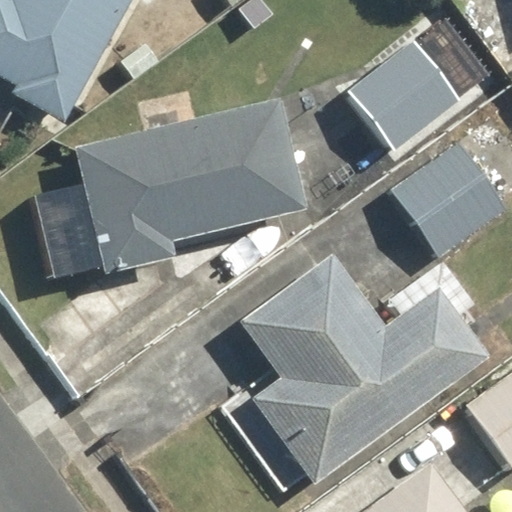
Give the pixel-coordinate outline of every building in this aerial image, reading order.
[(0,0),(0,78),(19,89),(13,100),(63,126),(129,0),(0,0)] [(345,98),(390,157),(455,107),(410,48),(345,98)] [(101,281),(173,265),(169,246),(296,219),(272,108),(73,151),(101,281)] [(439,261),(507,209),(459,145),(390,198),(439,261)] [(386,330),(335,265),(243,336),(277,380),(246,405),(313,491),(482,360),(432,295),(386,330)] [(511,373),(464,412),(511,471),(511,373)] [(458,511),(430,475),(380,511),(458,511)]
